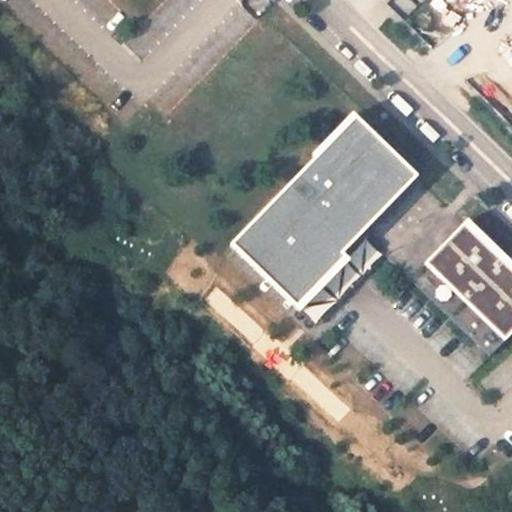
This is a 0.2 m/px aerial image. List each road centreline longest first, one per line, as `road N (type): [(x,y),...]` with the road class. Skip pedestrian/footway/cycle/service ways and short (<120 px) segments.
road 1 (tertiary): [(511,185),(321,0)]
road 2 (unknown): [(217,0),(140,69),(117,61),(53,0)]
road 3 (unknown): [(511,401),(469,400),(364,298)]
